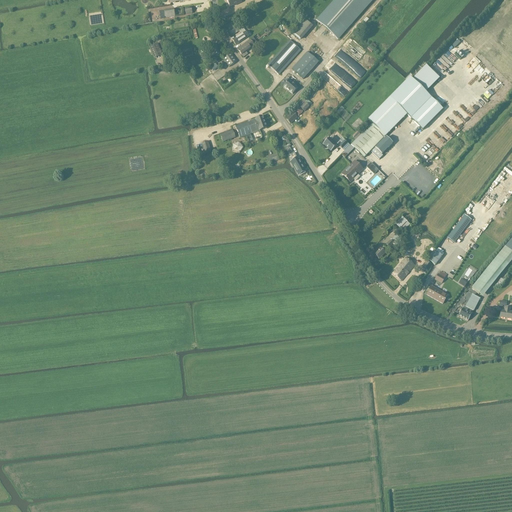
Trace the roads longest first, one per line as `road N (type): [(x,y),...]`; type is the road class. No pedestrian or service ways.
road 1 (unclassified): [(511,335),(448,325),(383,285),(233,48),(216,0)]
road 2 (track): [(379,0),(327,58),(308,44),(267,92)]
